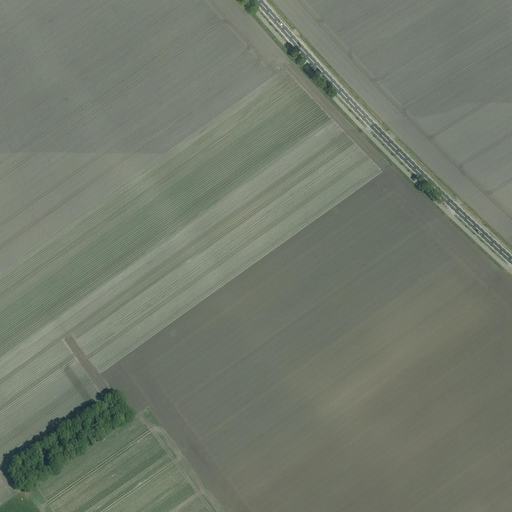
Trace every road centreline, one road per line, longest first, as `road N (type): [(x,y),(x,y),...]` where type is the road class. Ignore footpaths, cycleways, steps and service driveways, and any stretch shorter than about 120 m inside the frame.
road 1 (unclassified): [(511,272),(245,0)]
road 2 (primary): [(511,260),(258,0)]
